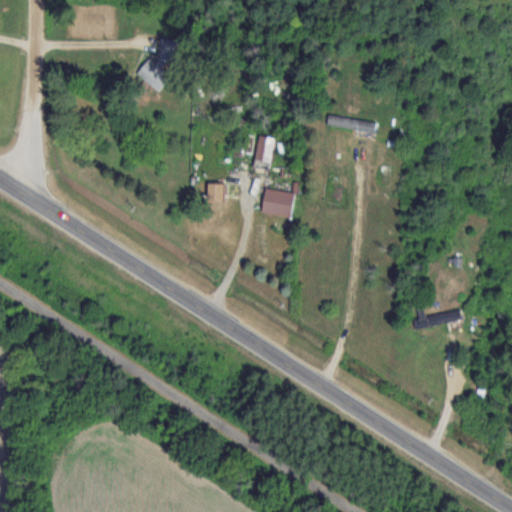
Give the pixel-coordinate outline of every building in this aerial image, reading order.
[(374,132),(375,122),(327,115),(326,125),(374,132)] [(276,137),(255,137),(255,163),(276,163),(276,137)] [(225,202),(225,183),(205,183),(205,202),(225,202)] [(291,215),(292,191),(262,190),(261,215),(291,215)] [(460,309),(426,317),(424,309),(413,311),(417,330),(462,320),(460,309)]
